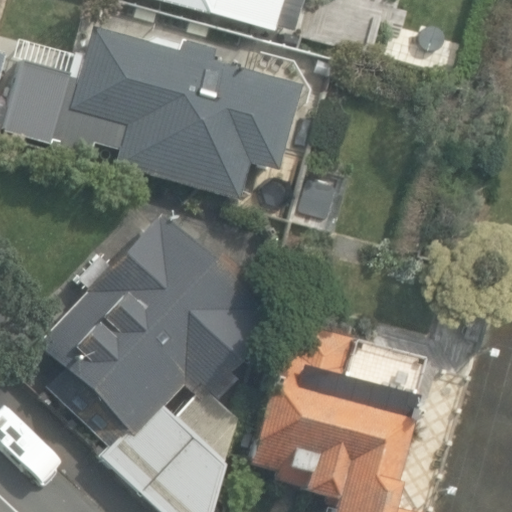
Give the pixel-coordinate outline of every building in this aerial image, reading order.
[(209,7),(260,21),(265,0),(152,0),(207,15),(209,7)] [(113,167),(236,200),(246,163),(276,171),(289,123),(284,122),(294,84),(88,29),(66,110),(124,126),(113,167)] [(423,81),(462,91),(471,56),(432,46),(423,81)] [(310,181),(299,213),(324,222),(336,190),(310,181)] [(97,458),(153,511),(209,511),(248,395),(222,370),(268,322),(150,209),(109,253),(106,250),(74,284),(85,294),(29,353),(117,437),(97,458)] [(400,511),(408,486),(387,480),(403,423),(399,422),(417,361),(277,326),(238,465),(282,479),(277,497),(310,506),(308,511),(400,511)]
